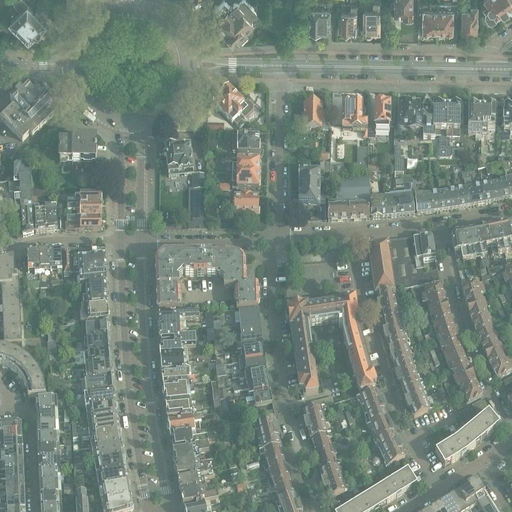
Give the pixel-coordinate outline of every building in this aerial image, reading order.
[(12,24),(10,26),(18,34),(20,32),(29,41),(36,35),(40,32),(39,31),(46,24),(39,16),(40,14),(36,10),(34,11),(28,5),(28,6),(22,0),(21,0),(15,6),(21,12),(10,22),(12,24)] [(225,32),(225,33),(225,34),(225,35),(226,35),(226,36),(226,37),(227,38),(228,38),(229,39),(230,39),(231,40),(233,40),(234,39),(238,43),(239,43),(240,43),(246,38),(247,37),(247,36),(246,36),(246,35),(242,31),(252,21),(250,18),(251,17),(252,17),(253,17),(253,16),(254,16),(254,15),(255,15),(255,14),(255,13),(255,12),(255,11),(255,10),(254,9),(245,0),(238,0),(240,2),(237,4),(235,2),(231,7),(223,0),(215,8),(222,15),(218,18),(218,23),(226,31),(225,32)] [(329,30),(329,0),(304,0),(305,8),(310,8),(310,15),(310,23),(310,30),(311,30),(313,33),(317,33),(319,31),(320,31),(320,30),(329,30)] [(358,12),(357,0),(350,0),(350,4),(342,4),(341,31),(342,31),(344,33),(348,33),(349,31),(358,31),(358,23),(356,23),(356,12),(358,12)] [(394,0),(394,2),(391,2),(391,7),(394,7),(394,13),(402,13),(402,16),(413,16),(412,0),(394,0)] [(470,31),(471,31),(471,29),(477,29),(477,28),(479,26),(479,23),(477,21),(476,0),(470,0),(471,5),(462,5),(461,31),(462,31),(464,33),(468,33),(470,31)] [(508,8),(502,0),(484,0),(484,1),(485,2),(487,3),(482,6),(486,12),(485,16),(488,21),(491,21),(495,19),(495,16),(502,12),(503,13),(507,11),(507,8),(508,8)] [(511,0),(502,0),(508,8),(511,9),(511,7),(511,0)] [(363,3),(363,31),(364,31),(366,33),(370,33),(372,31),(379,31),(379,23),(381,23),(381,19),(379,19),(379,11),(381,11),(381,1),(373,1),(373,3),(363,3)] [(429,30),(437,30),(438,4),(418,3),(417,17),(423,17),(422,22),(423,22),(423,30),(424,32),(428,32),(429,30)] [(438,4),(437,30),(445,30),(447,33),(451,33),(452,31),(452,30),(453,8),(446,8),(446,4),(438,4)] [(32,93),(25,86),(10,101),(15,106),(0,120),(22,142),(30,135),(32,138),(55,115),(47,108),(52,103),(44,96),(42,98),(35,91),(32,93)] [(239,119),(241,116),(245,120),(253,112),(253,108),(249,104),(245,103),(243,105),(228,89),(228,90),(226,90),(225,90),(224,91),(223,91),(223,92),(222,93),(222,94),(222,95),(222,96),(221,96),(222,97),(216,103),(215,107),(232,124),(234,123),(236,126),(241,121),(239,119)] [(330,116),(325,116),(325,112),(322,112),(322,105),(311,105),(310,103),(307,103),(305,105),(304,105),(304,115),(302,115),(301,120),(303,120),(303,130),(305,130),(306,132),(310,132),(311,130),(322,131),(322,133),(328,133),(328,131),(330,131),(330,116)] [(367,140),(367,125),(367,124),(361,124),(361,117),(365,117),(365,113),(361,113),(361,106),(358,103),(354,103),(352,105),(342,105),(342,131),(352,131),(352,135),(362,135),(362,140),(367,140)] [(375,125),(367,125),(367,140),(375,141),(375,134),(389,135),(390,106),(385,105),(382,103),(378,103),(376,105),(375,105),(375,125)] [(433,115),(422,114),(422,107),(418,107),(418,106),(410,106),(409,106),(408,105),(407,104),(406,104),(405,104),(404,104),(403,104),(402,105),(401,105),(400,105),(399,135),(400,137),(407,137),(409,135),(409,133),(420,133),(421,125),(423,125),(423,141),(434,141),(434,137),(441,138),(441,147),(438,147),(438,148),(436,150),(436,157),(438,159),(449,159),(451,157),(451,150),(449,147),(449,139),(459,140),(460,107),(459,107),(457,105),(454,105),(452,107),(451,107),(442,107),(442,106),(441,106),(439,104),(436,104),(434,106),(433,106),(433,115)] [(467,138),(481,138),(482,108),(477,108),(477,107),(476,107),(474,105),(471,105),(469,107),(468,107),(467,138)] [(486,108),(482,108),(481,138),(487,138),(487,133),(494,133),(495,107),(494,107),(492,105),(489,105),(487,107),(486,107),(486,108)] [(511,131),(511,136),(511,135),(511,108),(509,106),(506,106),(504,108),(504,113),(503,113),(503,123),(503,131),(511,131)] [(233,138),(233,154),(237,154),(237,155),(259,155),(259,154),(260,154),(261,153),(261,149),(260,147),(259,147),(259,146),(259,138),(233,138)] [(72,164),(73,164),(96,165),(96,143),(78,143),(78,144),(60,144),(60,164),(72,164)] [(168,146),(165,149),(169,179),(193,176),(189,147),(180,149),(180,148),(176,149),(176,148),(173,145),(168,146)] [(428,154),(428,146),(413,146),(413,153),(428,154)] [(395,148),(395,172),(404,173),(405,158),(401,157),(402,148),(395,148)] [(17,240),(34,236),(30,170),(28,170),(27,158),(15,168),(15,183),(14,183),(17,240)] [(232,166),(232,175),(259,175),(259,174),(260,172),(260,169),(259,168),(259,161),(248,161),(248,160),(237,160),(237,166),(232,166)] [(418,170),(418,161),(409,160),(408,170),(418,170)] [(299,185),(320,186),(323,186),(323,184),(323,181),(323,180),(320,180),(320,172),(299,172),(298,185),(299,185)] [(259,175),(232,175),(232,184),(236,184),(236,189),(259,189),(259,183),(260,181),(260,178),(259,177),(259,175)] [(193,190),(190,190),(190,222),(203,222),(203,176),(195,176),(195,179),(193,179),(193,190)] [(370,196),(368,180),(336,181),(336,203),(328,203),(328,223),(369,221),(368,199),(370,196)] [(502,202),(510,200),(505,182),(494,184),(498,203),(502,202)] [(493,184),(480,187),(484,206),(492,204),(496,203),(493,184)] [(299,198),(323,198),(323,193),(320,193),(320,186),(299,185),(299,198)] [(477,207),(484,206),(480,187),(469,189),(473,208),(477,207)] [(455,191),(459,211),(467,209),(471,208),(468,189),(455,191)] [(451,212),(459,211),(455,191),(444,193),(447,212),(451,212)] [(430,195),(432,214),(433,214),(433,215),(441,213),(445,213),(442,193),(430,195)] [(234,199),(234,217),(236,217),(236,220),(243,220),(243,218),(258,218),(258,216),(259,216),(259,210),(258,210),(258,199),(253,199),(253,196),(237,195),(237,199),(234,199)] [(425,215),(432,214),(430,195),(414,197),(416,216),(425,215)] [(68,203),(68,209),(101,208),(101,205),(103,203),(103,199),(101,197),(101,196),(80,196),(80,203),(68,203)] [(381,220),(387,219),(385,196),(380,197),(380,200),(370,201),(371,221),(381,220)] [(398,219),(398,218),(397,199),(389,199),(389,196),(385,196),(387,219),(390,219),(398,219)] [(397,199),(398,218),(406,217),(406,218),(414,217),(412,197),(397,199)] [(326,205),(326,203),(323,203),(323,198),(299,198),(298,198),(298,211),(320,211),(320,205),(326,205)] [(51,208),(52,214),(46,215),(47,234),(57,233),(56,207),(51,208)] [(101,211),(101,208),(68,209),(68,214),(80,214),(80,221),(101,220),(101,217),(103,216),(103,213),(101,211)] [(36,236),(47,234),(46,215),(40,215),(40,209),(34,209),(36,236)] [(101,220),(80,221),(68,221),(68,226),(80,226),(80,232),(101,232),(103,229),(103,226),(101,224),(101,220)] [(68,221),(59,221),(60,233),(80,232),(80,226),(68,226),(68,221)] [(508,225),(499,227),(504,253),(510,252),(508,243),(511,242),(511,231),(511,227),(508,225)] [(498,255),(504,253),(499,227),(487,229),(490,247),(496,246),(498,255)] [(484,248),(490,247),(487,229),(475,231),(478,250),(480,258),(486,257),(484,248)] [(478,250),(475,231),(463,233),(468,260),(475,259),(473,251),(478,250)] [(462,262),(468,260),(463,233),(454,235),(452,238),(454,254),(460,253),(462,262)] [(429,239),(419,240),(423,264),(436,262),(433,247),(432,241),(429,239)] [(370,247),(368,250),(369,257),(375,296),(377,296),(377,295),(398,292),(411,290),(439,283),(437,273),(425,276),(423,264),(419,240),(388,244),(370,247)] [(39,251),(27,254),(28,274),(34,273),(34,276),(40,276),(40,275),(39,251)] [(50,251),(39,251),(40,275),(45,275),(44,270),(51,269),(50,251)] [(57,274),(62,274),(61,251),(50,251),(51,269),(57,269),(57,274)] [(79,273),(106,270),(106,253),(104,251),(92,252),(93,259),(91,259),(89,257),(85,258),(84,259),(79,260),(79,273)] [(219,275),(224,280),(224,282),(224,290),(236,289),(236,311),(258,310),(258,287),(246,288),(245,281),(244,261),(238,255),(161,256),(156,262),(159,312),(180,310),(179,284),(177,282),(183,275),(185,277),(217,277),(219,275)] [(28,399),(32,399),(36,398),(46,398),(44,385),(38,372),(29,362),(22,357),(19,280),(15,280),(14,258),(0,261),(0,286),(1,287),(4,344),(0,344),(0,367),(1,367),(10,371),(17,375),(23,382),(27,390),(28,399)] [(511,288),(511,267),(505,271),(507,276),(503,277),(506,285),(510,284),(511,288)] [(106,283),(106,270),(79,273),(80,286),(106,283)] [(480,281),(462,287),(493,382),(511,375),(511,367),(508,368),(480,281)] [(107,305),(106,285),(86,287),(87,297),(83,298),(84,307),(107,305)] [(469,405),(486,397),(435,286),(424,291),(426,295),(421,298),(424,305),(422,306),(469,405)] [(285,317),(286,325),(289,324),(289,326),(290,330),(298,382),(299,393),(305,392),(306,397),(318,395),(309,331),(305,331),(305,328),(341,323),(343,337),(350,362),(355,381),(361,395),(375,391),(374,386),(376,386),(376,384),(375,384),(373,377),(373,376),(372,376),(366,354),(360,333),(361,332),(359,324),(355,300),(302,308),(302,307),(301,307),(301,305),(293,306),(293,309),(292,309),(287,310),(288,315),(288,316),(285,317)] [(80,323),(108,320),(107,305),(84,307),(81,308),(82,315),(79,315),(80,323)] [(239,324),(239,328),(259,325),(259,322),(259,313),(238,314),(238,315),(235,315),(235,324),(239,324)] [(160,330),(160,331),(183,329),(183,323),(199,322),(199,314),(171,316),(171,318),(159,318),(160,324),(158,325),(158,329),(160,330)] [(88,331),(89,338),(109,336),(108,323),(85,326),(85,331),(88,331)] [(239,328),(240,339),(261,337),(260,329),(260,328),(259,325),(239,328)] [(175,343),(175,344),(196,343),(196,336),(184,337),(183,329),(160,331),(160,332),(158,333),(159,337),(161,338),(161,344),(175,343)] [(86,347),(87,352),(110,349),(109,336),(89,338),(83,339),(84,348),(86,347)] [(263,348),(261,337),(240,339),(236,340),(237,351),(263,348)] [(162,351),(160,351),(160,360),(187,358),(187,350),(196,350),(196,343),(175,344),(175,346),(161,346),(162,351)] [(89,365),(111,363),(110,349),(87,352),(83,352),(85,366),(89,365)] [(238,359),(239,364),(264,361),(263,350),(243,353),(244,359),(238,359)] [(160,360),(162,373),(175,372),(196,370),(195,365),(188,366),(188,358),(187,358),(160,360)] [(246,375),(249,374),(266,371),(264,361),(239,364),(240,369),(245,368),(246,375)] [(84,372),(85,379),(112,377),(111,363),(89,365),(89,371),(84,372)] [(162,375),(163,387),(189,385),(193,385),(194,385),(194,378),(198,377),(197,370),(196,370),(175,372),(175,374),(162,375)] [(249,380),(250,386),(268,383),(266,373),(249,376),(249,374),(246,375),(239,376),(240,381),(249,380)] [(114,391),(112,377),(85,379),(85,386),(91,385),(91,394),(114,391)] [(222,413),(220,401),(228,400),(226,390),(219,391),(218,382),(212,383),(216,414),(222,413)] [(248,397),(270,393),(268,383),(250,386),(233,389),(234,394),(247,392),(248,397)] [(193,385),(189,385),(163,387),(164,390),(165,399),(166,407),(195,403),(194,396),(193,385)] [(86,411),(116,408),(114,393),(84,397),(86,411)] [(248,410),(272,405),(270,395),(253,398),(254,404),(247,405),(248,410)] [(36,401),(37,414),(57,412),(56,399),(36,401)] [(442,466),(442,467),(444,470),(466,456),(499,429),(491,419),(493,418),(483,401),(471,407),(481,419),(451,444),(435,454),(442,466)] [(182,420),(201,417),(203,417),(203,410),(196,410),(195,403),(166,407),(168,420),(181,418),(182,420)] [(117,420),(116,408),(86,411),(88,425),(117,420)] [(331,498),(346,494),(334,444),(332,445),(323,408),(304,412),(324,492),(329,491),(331,498)] [(354,424),(351,414),(344,416),(343,411),(339,412),(341,421),(348,420),(349,425),(354,424)] [(37,426),(55,425),(58,425),(57,412),(37,414),(37,426)] [(202,425),(201,417),(182,420),(182,421),(168,424),(170,437),(172,437),(193,434),(200,433),(199,426),(202,425)] [(275,419),(253,423),(256,439),(278,435),(277,435),(276,429),(274,430),(272,421),(275,421),(275,419)] [(117,420),(88,425),(81,425),(82,431),(89,430),(90,437),(119,433),(117,420)] [(0,430),(5,431),(21,430),(21,424),(18,421),(1,423),(0,423),(0,430)] [(38,438),(55,437),(55,425),(37,426),(38,438)] [(5,440),(22,439),(21,430),(5,431),(5,440)] [(119,433),(90,437),(92,450),(122,447),(119,433)] [(184,450),(208,446),(207,440),(194,442),(193,434),(172,437),(172,438),(171,440),(171,443),(173,445),(174,450),(184,448),(184,450)] [(278,435),(256,439),(259,455),(281,450),(280,450),(279,444),(277,445),(275,436),(278,436),(278,435)] [(38,438),(38,450),(56,449),(55,437),(38,438)] [(5,440),(5,446),(0,446),(0,450),(6,450),(22,449),(22,439),(5,440)] [(184,451),(173,453),(175,466),(198,462),(197,456),(209,454),(208,446),(184,450),(184,451)] [(122,447),(92,450),(94,463),(124,459),(122,447)] [(6,460),(23,459),(22,449),(6,450),(6,460)] [(39,461),(56,461),(56,449),(38,450),(39,461)] [(281,450),(259,455),(262,471),(284,467),(284,465),(283,466),(282,460),(279,460),(278,451),(281,451),(281,450)] [(6,460),(6,470),(23,469),(23,459),(6,460)] [(124,459),(94,463),(96,476),(126,473),(124,459)] [(39,461),(39,473),(57,472),(56,461),(39,461)] [(190,476),(190,477),(213,473),(212,468),(199,470),(198,462),(175,466),(177,479),(190,476)] [(0,480),(7,480),(23,479),(23,469),(6,470),(7,476),(0,476),(0,480)] [(285,470),(264,477),(267,485),(288,478),(288,477),(287,477),(285,472),(286,471),(285,470)] [(375,511),(417,486),(415,483),(407,471),(391,481),(385,471),(378,475),(385,485),(355,504),(349,494),(342,497),(348,507),(340,511),(375,511)] [(40,485),(57,485),(64,484),(63,476),(57,476),(57,472),(39,473),(40,485)] [(126,473),(96,476),(99,489),(128,486),(126,473)] [(178,481),(181,494),(205,489),(203,481),(214,479),(213,473),(190,477),(191,479),(178,481)] [(288,478),(267,485),(272,500),(293,493),(293,492),(290,493),(287,485),(289,484),(288,479),(288,478)] [(7,480),(7,490),(24,489),(23,479),(7,480)] [(495,511),(477,482),(467,488),(475,502),(478,508),(477,508),(479,511),(495,511)] [(40,485),(40,497),(58,496),(57,485),(40,485)] [(128,486),(99,489),(101,502),(131,499),(128,486)] [(475,502),(467,488),(457,494),(468,511),(471,511),(477,508),(478,508),(475,502)] [(8,499),(24,499),(24,489),(7,490),(8,499)] [(205,489),(181,494),(183,507),(196,504),(196,506),(218,501),(217,494),(206,497),(205,489)] [(77,492),(77,503),(88,502),(87,491),(77,492)] [(293,493),(272,500),(275,511),(284,511),(298,507),(295,508),(292,500),(295,499),(293,494),(294,494),(293,493)] [(468,511),(457,494),(448,500),(455,511),(468,511)] [(41,509),(59,508),(58,496),(40,497),(41,509)] [(8,499),(8,505),(1,505),(2,509),(8,509),(25,508),(24,499),(8,499)] [(131,511),(133,510),(131,499),(101,502),(102,511),(131,511)] [(455,511),(448,500),(439,506),(442,511),(455,511)] [(184,511),(210,511),(210,510),(211,510),(210,506),(219,505),(218,501),(196,506),(196,508),(184,510),(184,511)] [(75,511),(87,511),(88,503),(76,505),(75,511)]
